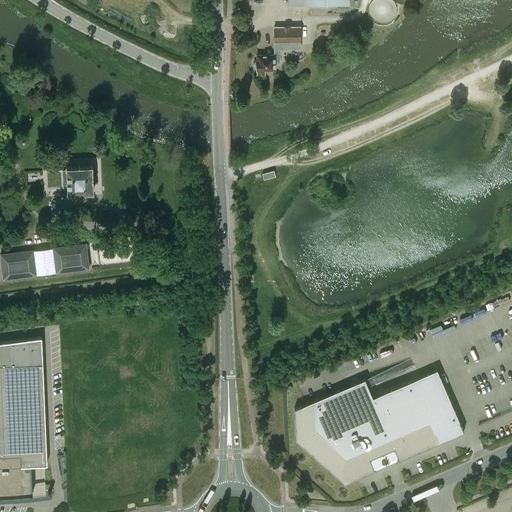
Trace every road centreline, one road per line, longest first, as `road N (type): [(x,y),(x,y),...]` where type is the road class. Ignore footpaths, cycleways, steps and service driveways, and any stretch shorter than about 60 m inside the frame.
road 1 (tertiary): [(234,488),(217,79)]
road 2 (track): [(221,173),(379,125),(511,59)]
road 3 (tertiary): [(217,79),(141,56),(39,0)]
road 4 (unclassified): [(372,511),(511,451)]
